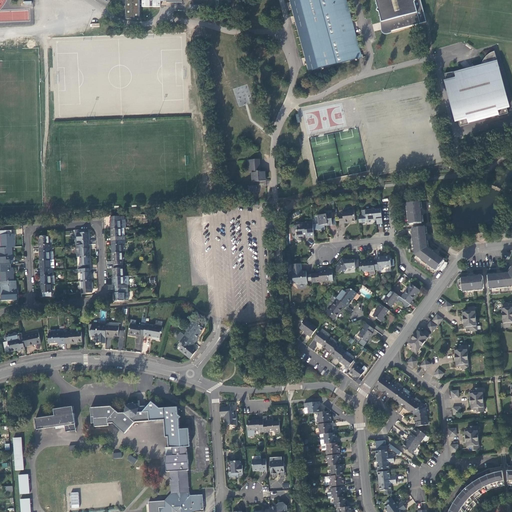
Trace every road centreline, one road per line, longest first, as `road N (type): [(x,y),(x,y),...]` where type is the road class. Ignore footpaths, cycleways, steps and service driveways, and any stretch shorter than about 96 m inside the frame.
road 1 (residential): [(97,298),(96,226),(34,228),(26,237),(31,307)]
road 2 (residential): [(0,374),(85,359),(190,374)]
road 3 (residential): [(439,287),(410,269),(388,238),(323,254)]
road 4 (residential): [(239,390),(322,385),(359,401)]
